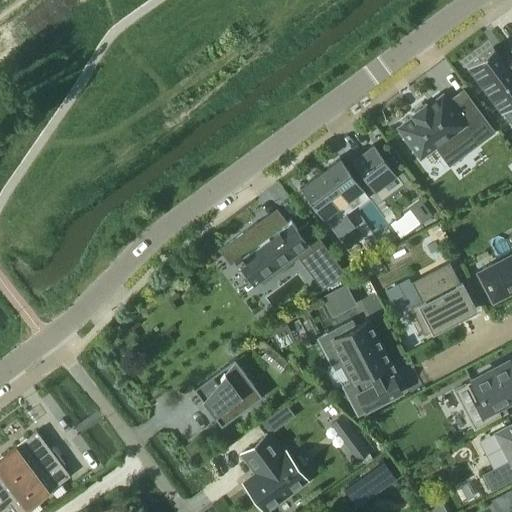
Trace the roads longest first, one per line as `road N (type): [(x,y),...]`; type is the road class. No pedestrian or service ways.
road 1 (residential): [(49,336),(147,241),(476,0)]
road 2 (unclassified): [(179,511),(49,336)]
